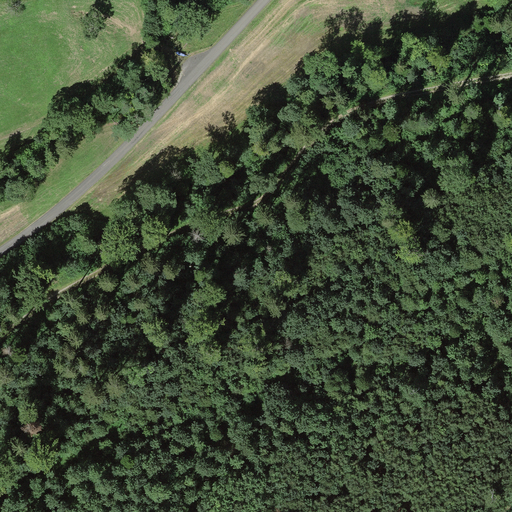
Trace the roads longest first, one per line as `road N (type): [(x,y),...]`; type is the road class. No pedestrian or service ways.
road 1 (track): [(0,339),(174,230),(256,199),(331,120),(369,102),(511,73)]
road 2 (unclassified): [(263,0),(109,163),(0,256)]
road 3 (track): [(196,71),(175,58),(139,54),(44,120),(0,137)]
